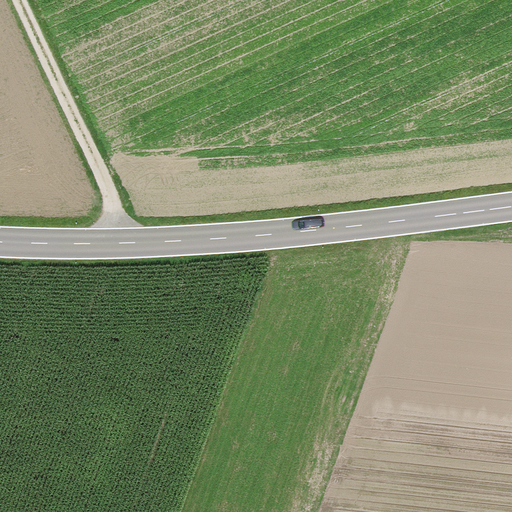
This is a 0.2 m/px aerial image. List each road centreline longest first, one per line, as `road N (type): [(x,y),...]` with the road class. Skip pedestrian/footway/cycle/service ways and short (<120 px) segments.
road 1 (secondary): [(0,242),(213,238),(511,207)]
road 2 (track): [(127,243),(20,0)]
